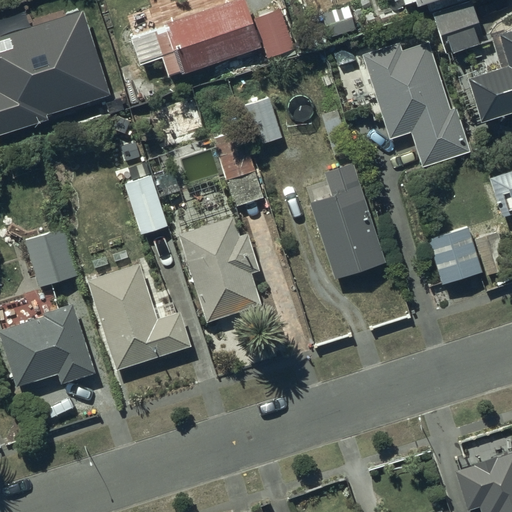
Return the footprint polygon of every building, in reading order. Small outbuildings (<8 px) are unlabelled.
[(225,0),(128,31),(138,64),(161,57),(166,74),(258,45),(243,0),(225,0)] [(411,0),(415,10),(446,0),(411,0)] [(322,17),(329,40),(355,33),(348,9),(322,17)] [(472,9),(435,22),(430,24),(439,50),(445,48),(449,58),(485,47),(472,9)] [(252,17),(265,55),(286,48),(274,10),(252,17)] [(0,139),(50,124),(48,119),(113,98),(85,12),(0,39),(0,139)] [(511,118),(511,38),(494,44),(503,74),(470,84),(484,127),(511,118)] [(361,55),(386,136),(409,129),(420,164),(468,150),(454,106),(447,109),(426,42),(399,50),(397,44),(361,55)] [(281,137),(269,95),(242,102),(254,145),(281,137)] [(338,109),(320,114),(332,154),(350,149),(338,109)] [(241,125),(209,135),(232,207),(263,197),(241,125)] [(383,260),(351,160),(322,170),(329,193),(306,201),(330,277),(383,260)] [(149,173),(122,182),(138,233),(165,224),(149,173)] [(511,175),(492,183),(505,225),(511,222),(511,175)] [(245,233),(237,236),(231,216),(176,233),(202,320),(258,303),(248,272),(257,270),(245,233)] [(76,274),(62,226),(22,238),(36,286),(76,274)] [(465,227),(425,240),(439,284),(480,270),(465,227)] [(495,230),(472,238),(485,274),(507,266),(495,230)] [(138,261),(84,278),(113,369),(188,345),(173,298),(152,305),(138,261)] [(91,372),(70,301),(38,311),(39,315),(0,327),(0,343),(13,386),(54,374),(57,382),(91,372)] [(511,511),(511,449),(452,468),(464,508),(477,504),(479,511),(511,511)]
